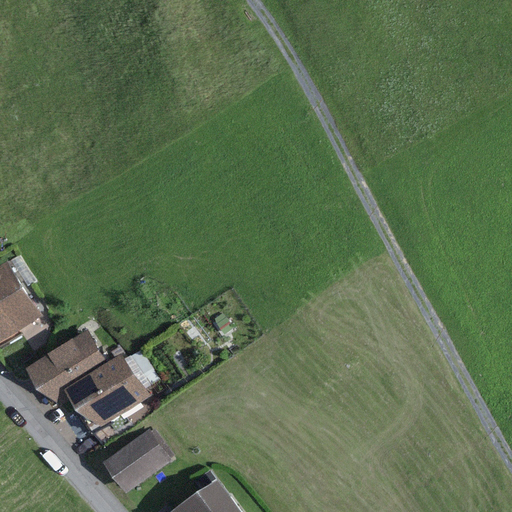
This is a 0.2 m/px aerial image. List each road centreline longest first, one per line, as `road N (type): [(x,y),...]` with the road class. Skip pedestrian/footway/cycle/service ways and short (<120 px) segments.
road 1 (track): [(511,465),(288,52),(251,0)]
road 2 (residential): [(115,511),(0,374)]
